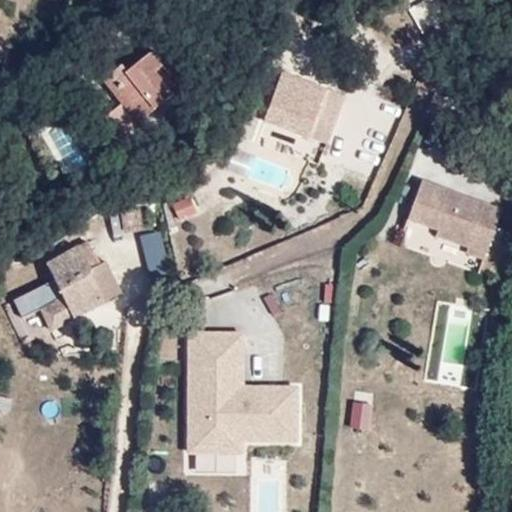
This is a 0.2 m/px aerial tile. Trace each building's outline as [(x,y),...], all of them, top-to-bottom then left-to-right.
[(121,136),(172,94),(154,72),(161,67),(150,53),(126,72),(120,65),(102,79),(122,103),(105,116),(121,136)] [(154,72),(172,94),(179,88),(161,67),(154,72)] [(347,91),(285,72),(262,141),(327,160),(347,91)] [(469,245),(485,249),(499,198),(418,176),(409,215),(439,223),(437,229),(469,236),(469,245)] [(199,202),(183,209),(190,223),(206,215),(199,202)] [(135,225),(141,242),(158,235),(154,219),(135,225)] [(57,309),(70,330),(122,297),(104,271),(114,263),(98,242),(57,269),(76,297),(57,309)] [(104,271),(122,297),(137,287),(120,260),(114,263),(104,271)] [(17,291),(30,288),(25,262),(11,265),(17,291)] [(228,381),(228,344),(181,344),(181,380),(193,380),(193,398),(181,398),(181,460),(229,461),(229,449),(283,449),(283,399),(228,399),(228,406),(217,406),(217,382),(228,381)] [(193,398),(193,380),(181,380),(181,398),(193,398)] [(228,406),(228,381),(217,382),(217,406),(228,406)] [(351,400),(347,427),(368,430),(373,404),(351,400)]
